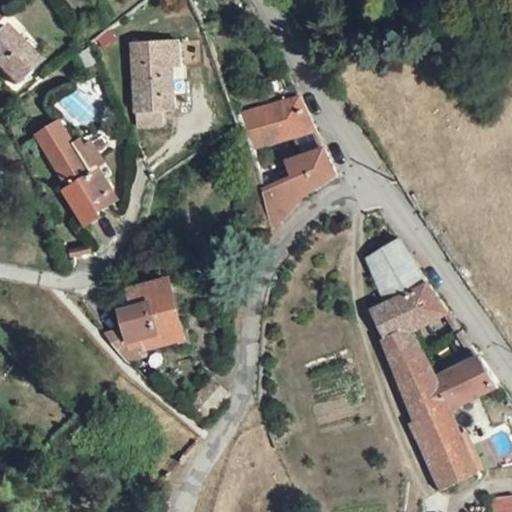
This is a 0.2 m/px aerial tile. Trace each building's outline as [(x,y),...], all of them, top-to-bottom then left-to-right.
[(0,64),(9,75),(33,56),(11,30),(6,26),(0,21),(0,64)] [(185,57),(184,34),(135,38),(137,83),(140,119),(165,118),(164,102),(182,101),(180,67),(172,68),(172,58),(185,57)] [(323,132),(312,110),(243,128),(253,151),(323,132)] [(82,213),(119,188),(99,159),(90,165),(57,116),(37,130),(70,179),(62,185),(82,213)] [(295,160),(302,174),(270,188),(286,222),(303,200),(312,189),(337,173),(343,169),(330,144),(295,160)] [(489,471),(461,410),(511,388),(511,375),(494,349),(476,358),(456,366),(458,373),(449,376),(430,327),(468,311),(432,258),(416,236),(387,253),(404,300),(391,305),(432,417),(428,419),(447,468),(454,488),(489,471)] [(125,258),(119,263),(124,275),(131,273),(125,258)] [(128,285),(135,303),(141,319),(129,323),(137,343),(149,339),(150,344),(179,331),(181,337),(195,331),(177,285),(172,287),(165,270),(128,285)] [(129,323),(141,319),(135,303),(123,308),(129,323)] [(137,343),(129,323),(107,332),(127,352),(131,357),(132,356),(133,356),(134,357),(152,349),(150,344),(149,339),(137,343)] [(511,511),(511,495),(494,496),(495,511),(511,511)]
